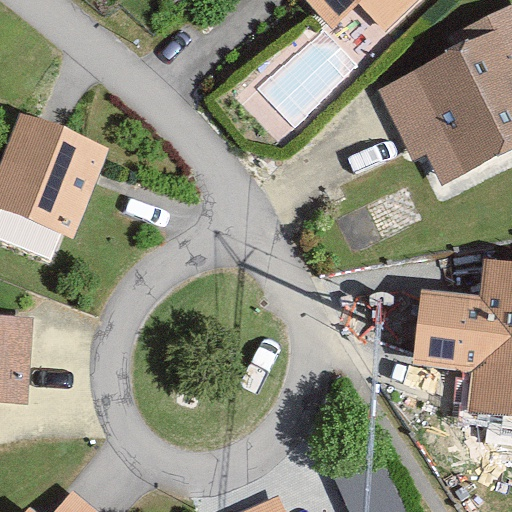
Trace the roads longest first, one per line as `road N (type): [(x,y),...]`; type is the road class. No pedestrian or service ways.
road 1 (residential): [(243,204),(144,285),(128,310),(113,349),(117,413),(141,450),(176,470),(216,475),(253,463),(290,415),(308,352),(309,307)]
road 2 (residential): [(243,204),(112,59),(37,0)]
road 3 (residential): [(309,307),(243,204)]
